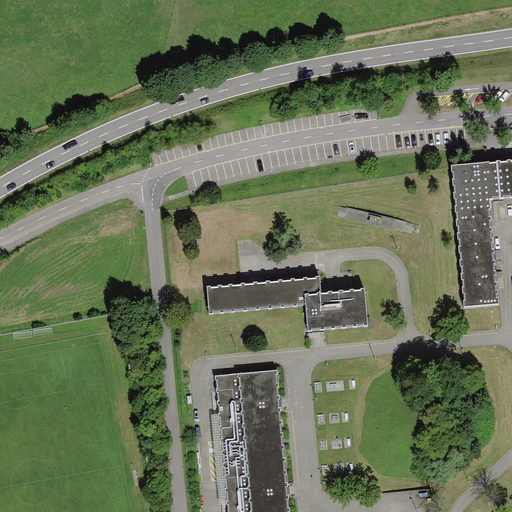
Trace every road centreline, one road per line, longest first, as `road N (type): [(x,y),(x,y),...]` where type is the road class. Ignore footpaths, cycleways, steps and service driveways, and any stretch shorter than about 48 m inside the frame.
road 1 (primary): [(0,187),(127,123),(262,80),(511,37)]
road 2 (unclassified): [(511,114),(366,127),(150,176)]
road 3 (unclassified): [(150,176),(181,511)]
road 4 (unclassified): [(150,176),(0,240)]
